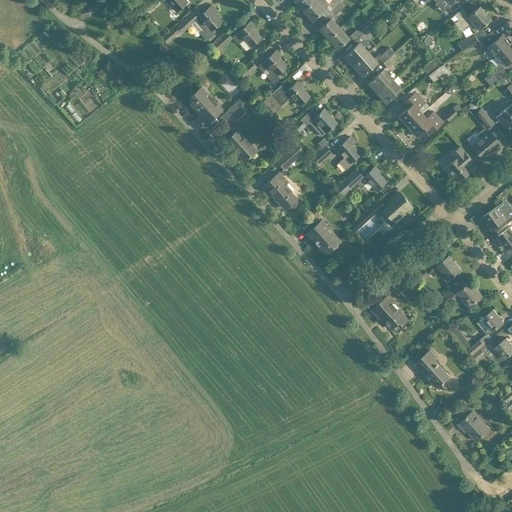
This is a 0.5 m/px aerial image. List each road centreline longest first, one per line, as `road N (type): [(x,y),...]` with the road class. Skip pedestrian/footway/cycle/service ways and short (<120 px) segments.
road 1 (residential): [(341,297),(156,92),(71,26)]
road 2 (residential): [(444,208),(258,0)]
road 3 (residential): [(477,481),(341,297)]
road 4 (residential): [(341,297),(444,208)]
